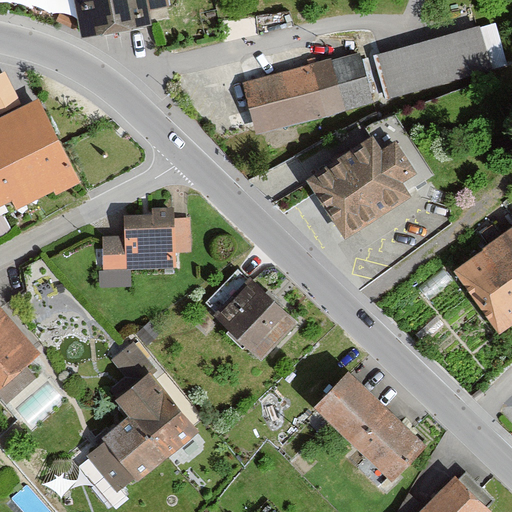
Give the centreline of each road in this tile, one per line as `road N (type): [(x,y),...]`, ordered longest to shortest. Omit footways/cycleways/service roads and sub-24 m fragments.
road 1 (residential): [(511,466),(190,159)]
road 2 (residential): [(190,159),(95,75),(0,36)]
road 3 (residential): [(0,258),(190,159)]
